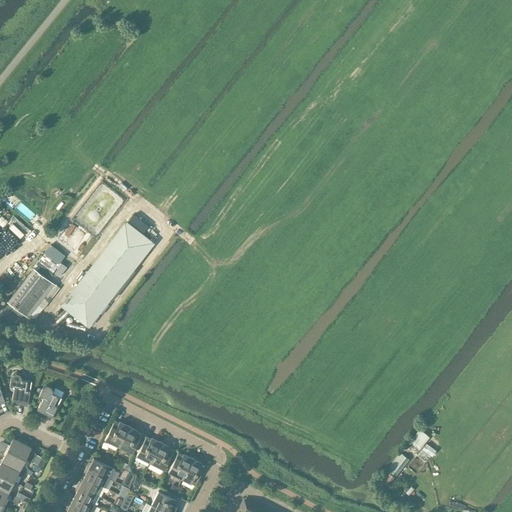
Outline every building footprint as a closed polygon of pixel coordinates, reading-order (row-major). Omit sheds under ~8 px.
[(126,220),(60,304),(88,327),(154,242),(126,220)] [(27,317),(44,296),(54,284),(48,278),(59,264),(57,262),(60,259),(63,255),(52,246),(45,252),(44,252),(7,301),(27,317)] [(9,385),(14,386),(11,399),(17,400),(18,401),(17,404),(27,406),(31,381),(21,379),(21,377),(20,375),(18,373),(16,373),(14,372),(12,373),(11,375),(10,377),(9,385)] [(43,397),(37,409),(41,411),(42,413),(41,415),(50,420),(61,397),(52,392),(52,390),(52,388),(51,387),(49,385),(47,385),(45,385),(44,386),(42,388),(41,390),(39,395),(43,397)] [(104,439),(118,446),(128,426),(119,421),(118,423),(113,420),(106,435),(104,439)] [(128,426),(118,446),(131,453),(141,434),(136,432),(137,430),(128,426)] [(418,449),(429,437),(419,428),(408,441),(418,449)] [(136,456),(149,463),(160,442),(151,437),(150,439),(146,436),(136,456)] [(13,437),(7,449),(25,458),(31,446),(13,437)] [(160,442),(149,463),(163,470),(173,450),(168,448),(169,446),(160,442)] [(436,450),(426,443),(416,455),(426,462),(431,456),(432,456),(436,450)] [(409,456),(415,449),(410,445),(404,452),(409,456)] [(7,449),(1,460),(19,470),(25,458),(7,449)] [(387,485),(409,459),(400,452),(385,471),(388,473),(382,481),(387,485)] [(177,453),(168,471),(182,478),(192,458),(183,453),(182,456),(177,453)] [(46,459),(37,455),(33,462),(42,467),(46,459)] [(86,466),(110,478),(114,469),(93,458),(90,464),(87,463),(86,466)] [(192,458),(182,478),(195,485),(205,467),(200,464),(201,462),(192,458)] [(1,460),(0,462),(0,474),(13,481),(19,470),(1,460)] [(84,477),(105,487),(110,478),(86,466),(84,470),(86,471),(84,477)] [(0,474),(0,488),(8,492),(13,481),(0,474)] [(132,484),(139,487),(142,479),(136,476),(132,484)] [(77,485),(95,494),(100,485),(105,488),(105,487),(84,477),(80,483),(78,482),(77,485)] [(128,487),(132,479),(127,477),(125,481),(122,479),(120,483),(128,487)] [(168,490),(174,493),(177,486),(172,484),(168,490)] [(77,489),(74,495),(91,503),(95,494),(77,485),(75,488),(77,489)] [(408,495),(413,489),(409,486),(404,493),(408,495)] [(157,491),(150,504),(166,511),(172,511),(176,506),(174,505),(177,500),(157,491)] [(67,503),(85,511),(92,511),(96,506),(90,503),(91,503),(74,495),(71,501),(69,500),(67,503)] [(113,503),(119,505),(122,500),(116,497),(113,503)] [(123,501),(120,506),(126,509),(129,504),(123,501)] [(85,511),(67,503),(66,506),(68,507),(65,511),(85,511)]
